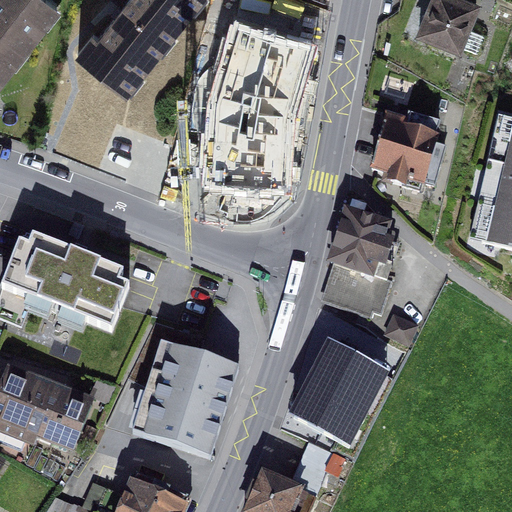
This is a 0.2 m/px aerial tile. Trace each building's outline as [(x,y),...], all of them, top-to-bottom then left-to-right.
[(0,0),(0,85),(58,17),(38,0),(0,0)] [(122,0),(72,60),(119,99),(202,1),(200,0),(122,0)] [(252,0),(229,67),(224,170),(287,169),(290,79),(307,16),(260,0),(252,0)] [(479,9),(459,0),(410,0),(398,33),(452,58),(479,9)] [(441,135),(384,118),(367,177),(424,193),(441,135)] [(511,123),(493,118),(461,245),(511,257),(511,123)] [(394,235),(383,231),(386,224),(353,213),(323,299),(370,315),(372,310),(381,313),(392,281),(380,277),(394,235)] [(0,303),(107,342),(130,280),(19,240),(0,289),(0,303)] [(368,358),(389,366),(397,344),(410,349),(419,324),(395,315),(387,337),(377,333),(368,358)] [(134,434),(209,458),(238,371),(163,346),(134,434)] [(375,376),(322,349),(283,423),(343,454),(363,417),(356,413),(375,376)] [(70,453),(90,405),(3,370),(0,378),(0,438),(28,450),(32,438),(70,453)] [(297,511),(308,488),(263,470),(245,511),(297,511)] [(180,511),(185,501),(134,480),(120,511),(180,511)]
